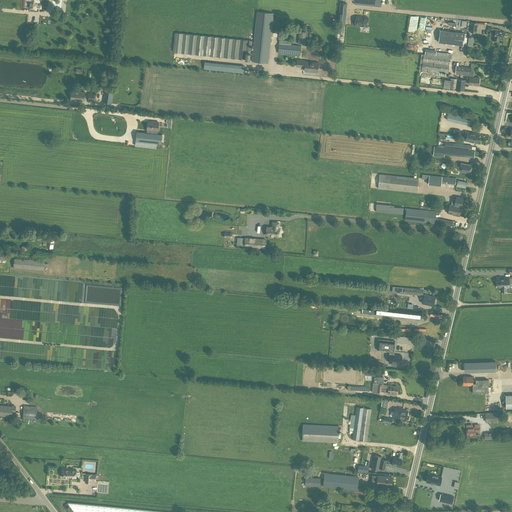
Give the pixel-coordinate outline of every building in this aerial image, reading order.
[(26,0),(31,1),(30,9),(36,10),(37,1),(38,2),(38,0),(26,0)] [(341,3),(338,25),(345,25),(347,3),(341,3)] [(254,35),(251,62),(268,64),(271,37),(274,14),(257,12),(254,35)] [(356,16),(355,26),(367,27),(368,17),(356,16)] [(491,28),(490,34),(494,36),(494,37),(493,41),(498,42),(499,38),(502,39),(504,32),(500,31),(500,30),(491,28)] [(441,30),(439,42),(463,45),(465,33),(441,30)] [(299,31),(298,44),(307,45),(308,32),(299,31)] [(175,32),(173,52),(251,61),(251,54),(250,54),(251,50),(247,50),(248,40),(175,32)] [(279,43),(278,53),(300,56),(301,45),(279,43)] [(422,70),(448,73),(450,57),(425,54),(425,55),(424,54),(422,70)] [(297,60),(296,66),(305,67),(304,70),(317,72),(318,63),(306,62),(306,61),(297,60)] [(457,66),(456,74),(471,76),(472,68),(471,68),(457,66)] [(421,77),(420,84),(444,87),(444,88),(464,90),(465,80),(451,78),(451,80),(421,77)] [(470,77),(469,85),(479,86),(480,78),(470,77)] [(71,91),(71,100),(84,101),(85,92),(71,91)] [(105,91),(103,102),(112,103),(113,92),(105,91)] [(89,92),(88,101),(95,102),(96,93),(89,92)] [(450,115),(449,120),(468,126),(470,120),(450,115)] [(148,121),(147,132),(158,133),(159,131),(157,131),(158,122),(148,121)] [(136,131),(135,141),(161,144),(162,134),(136,131)] [(434,147),(433,156),(444,157),(444,154),(473,157),(474,151),(434,147)] [(451,166),(450,173),(458,174),(459,171),(470,173),(472,165),(460,163),(459,168),(451,166)] [(380,173),(378,187),(417,192),(418,177),(380,173)] [(429,179),(428,184),(441,185),(442,176),(429,175),(429,179)] [(452,199),(451,205),(461,207),(463,198),(456,197),(455,199),(452,199)] [(375,210),(401,211),(401,203),(375,202),(375,210)] [(449,204),(448,213),(454,215),(459,216),(461,207),(451,205),(449,204)] [(406,208),(405,220),(434,223),(436,212),(406,208)] [(267,226),(266,234),(279,236),(279,227),(278,227),(279,222),(274,222),(273,227),(267,226)] [(244,238),(243,247),(264,249),(264,240),(244,238)] [(18,259),(12,259),(12,265),(42,267),(42,258),(18,257),(18,259)] [(497,279),(497,287),(501,287),(501,291),(506,291),(506,287),(508,287),(508,278),(503,278),(503,279),(497,279)] [(398,288),(397,292),(423,295),(424,289),(405,287),(405,289),(398,288)] [(424,294),(422,303),(432,306),(435,297),(424,294)] [(422,313),(394,310),(394,315),(422,318),(422,313)] [(393,355),(395,341),(378,339),(377,350),(390,351),(389,362),(392,363),(392,365),(396,365),(396,363),(401,363),(402,356),(393,355)] [(410,352),(409,352),(410,346),(398,345),(398,351),(404,351),(403,357),(409,358),(410,352)] [(473,376),(463,376),(463,385),(472,385),(472,393),(487,393),(487,380),(473,379),(473,376)] [(374,383),(373,392),(397,394),(398,386),(388,385),(383,385),(383,384),(382,384),(383,378),(377,377),(377,383),(374,383)] [(0,405),(0,415),(11,416),(11,412),(15,412),(15,406),(11,406),(0,405)] [(351,415),(350,427),(353,428),(352,439),(367,441),(371,409),(356,407),(355,415),(351,415)] [(23,408),(22,417),(36,419),(37,410),(23,408)] [(395,408),(392,417),(406,420),(408,411),(395,408)] [(497,413),(485,413),(486,421),(497,420),(497,413)] [(303,424),(302,440),(338,442),(339,426),(303,424)] [(474,427),(466,428),(467,440),(479,439),(479,435),(475,435),(475,431),(479,431),(479,425),(474,425),(474,427)] [(374,454),(371,469),(378,471),(379,468),(385,469),(386,463),(396,465),(396,464),(400,465),(401,459),(393,457),(389,456),(389,460),(386,459),(386,460),(381,459),(381,456),(374,454)] [(63,469),(62,477),(76,478),(76,469),(63,469)] [(327,473),(326,486),(356,490),(358,476),(327,473)] [(428,473),(425,482),(429,483),(429,484),(433,485),(433,484),(439,485),(441,477),(428,473)] [(86,474),(85,482),(91,482),(91,480),(95,480),(96,474),(86,474)] [(378,475),(377,484),(391,486),(392,477),(378,475)] [(454,476),(454,485),(501,487),(502,482),(497,482),(497,478),(454,476)] [(306,477),(305,486),(320,487),(321,478),(306,477)] [(441,494),(439,501),(452,504),(454,497),(441,494)] [(167,511),(68,503),(74,511),(167,511)]
